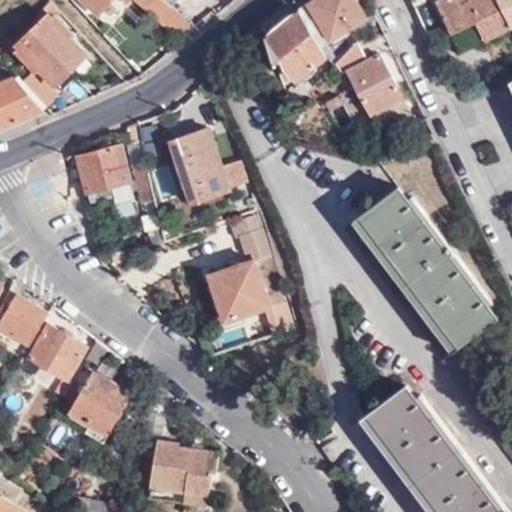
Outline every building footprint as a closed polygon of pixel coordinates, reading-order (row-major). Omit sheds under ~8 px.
[(87,0),(101,12),(112,0),(87,0)] [(177,36),(191,20),(179,9),(167,0),(166,0),(162,5),(170,12),(162,20),(177,36)] [(190,0),(167,0),(179,9),(190,0)] [(330,39),(355,25),(365,18),(354,0),(316,0),(310,4),(330,39)] [(511,26),(511,0),(441,0),(438,2),(452,32),(478,20),(485,39),(511,26)] [(62,16),(48,1),(39,11),(46,17),(16,45),(30,60),(39,70),(36,73),(45,84),(49,81),(53,85),(84,56),(54,24),(62,16)] [(321,44),(330,39),(310,4),(301,9),(302,12),(321,44)] [(302,12),(266,40),(274,64),(282,57),(295,79),(326,53),(321,44),(302,12)] [(362,36),(379,21),(375,13),(365,18),(355,25),(362,36)] [(459,55),(482,46),(477,31),(453,41),(459,55)] [(128,51),(143,66),(159,49),(145,35),(128,51)] [(367,60),(357,41),(337,59),(332,64),(339,74),(348,69),(379,126),(410,108),(381,53),(367,60)] [(27,63),(36,73),(39,70),(30,60),(27,63)] [(0,143),(2,144),(20,136),(51,121),(45,108),(30,91),(16,76),(0,84),(0,143)] [(289,107),(311,86),(307,82),(303,86),(301,84),(294,91),(289,84),(283,89),(289,107)] [(30,91),(45,108),(53,100),(38,84),(30,91)] [(231,189),(209,127),(172,141),(194,201),(231,189)] [(417,155),(439,144),(434,135),(412,144),(417,155)] [(137,201),(122,145),(82,155),(94,201),(120,194),(122,204),(137,201)] [(145,203),(157,201),(148,164),(137,166),(145,203)] [(443,360),(511,451),(511,402),(468,343),(500,319),(490,306),(494,302),(416,196),(411,199),(401,186),(363,215),(396,258),(432,307),(462,347),(443,360)] [(284,303),(269,255),(211,274),(226,322),(284,303)] [(0,327),(30,344),(49,313),(16,294),(0,323),(0,327)] [(63,378),(67,381),(87,348),(49,324),(30,357),(43,367),(38,376),(48,382),(55,372),(63,378)] [(98,365),(107,349),(97,341),(87,358),(98,365)] [(109,435),(131,396),(93,374),(70,411),(109,435)] [(63,399),(71,383),(67,381),(63,378),(55,392),(63,399)] [(511,511),(422,395),(416,399),(407,385),(370,414),(403,458),(443,511),(511,511)] [(155,488),(212,497),(214,474),(219,474),(221,455),(181,449),(181,443),(162,441),(155,488)] [(210,510),(212,497),(155,488),(152,499),(210,510)] [(0,511),(16,511),(19,507),(0,495),(0,511)] [(116,511),(118,505),(94,501),(91,511),(116,511)]
